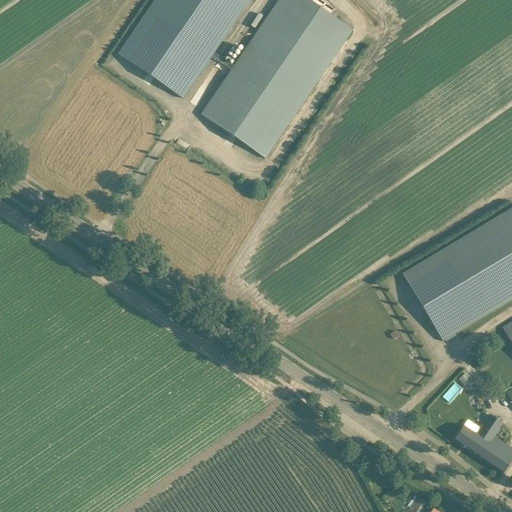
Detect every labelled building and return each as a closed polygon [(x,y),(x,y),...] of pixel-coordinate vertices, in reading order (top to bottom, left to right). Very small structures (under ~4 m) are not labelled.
[(155,0),(118,55),(183,99),(212,57),(231,70),(201,115),(265,159),(353,31),(330,15),(335,8),(322,0),(309,0),(309,1),(307,0),(279,0),(234,66),(215,53),(250,0),(155,0)] [(511,209),(403,275),(443,342),(511,300),(511,209)] [(511,322),(502,329),(511,344),(511,322)] [(395,331),(390,334),(393,340),(398,337),(395,331)] [(466,372),(458,379),(466,390),(475,384),(466,372)] [(464,426),(459,433),(454,441),(503,474),(508,466),(511,460),(511,447),(495,436),(503,423),(489,414),(476,434),(464,426)] [(417,496),(406,511),(419,511),(425,504),(426,502),(417,496)]
